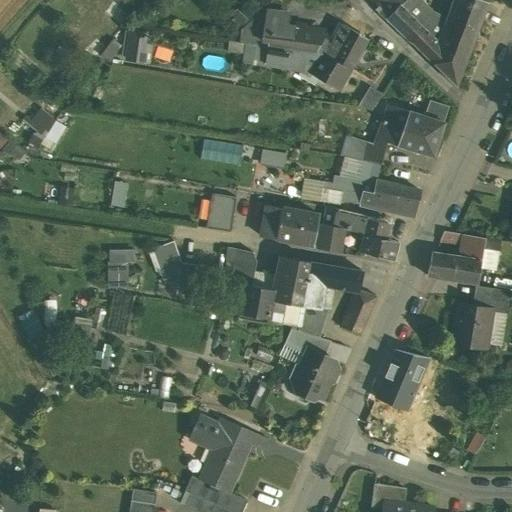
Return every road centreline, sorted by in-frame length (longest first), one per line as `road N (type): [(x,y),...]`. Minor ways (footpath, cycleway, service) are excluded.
road 1 (residential): [(403,287),(375,265),(191,235)]
road 2 (track): [(191,235),(0,207)]
road 3 (residential): [(335,443),(451,485),(511,494)]
road 4 (tertiary): [(403,287),(478,119)]
road 5 (tertiary): [(335,443),(403,287)]
road 6 (residential): [(478,119),(358,0)]
